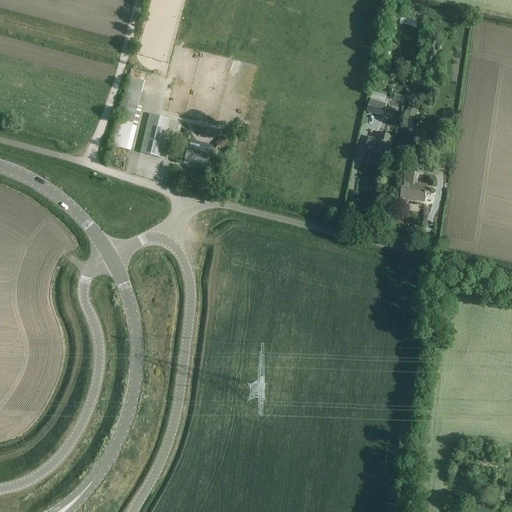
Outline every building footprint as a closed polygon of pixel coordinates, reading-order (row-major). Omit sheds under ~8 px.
[(128,78),(113,137),(111,147),(130,151),(141,109),(137,108),(144,82),(128,78)] [(401,99),(412,98),(411,91),(400,92),(401,99)] [(411,100),(406,115),(415,118),(419,102),(411,100)] [(383,116),(385,105),(371,101),(368,113),(383,116)] [(150,115),(142,144),(140,154),(167,161),(170,149),(171,150),(177,122),(150,115)] [(369,139),(368,142),(366,151),(389,157),(394,138),(378,134),(377,141),(369,139)] [(187,149),(186,155),(183,165),(207,170),(210,154),(187,149)] [(407,149),(405,158),(421,161),(422,151),(407,149)] [(141,170),(167,179),(170,168),(145,160),(141,170)] [(404,182),(403,189),(401,198),(425,202),(428,186),(417,185),(418,175),(406,173),(404,182)] [(91,226),(99,221),(96,216),(88,221),(91,226)]
